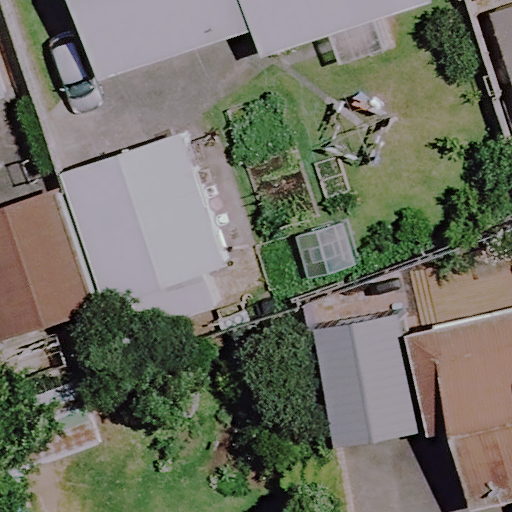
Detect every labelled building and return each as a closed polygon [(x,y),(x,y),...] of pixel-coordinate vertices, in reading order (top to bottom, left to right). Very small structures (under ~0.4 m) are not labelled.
[(406,16),(402,0),(82,0),(102,75),(257,36),(261,52),(406,16)] [(511,0),(498,0),(500,3),(511,41),(511,0)] [(0,340),(248,281),(212,130),(58,167),(66,199),(0,214),(0,340)] [(511,312),(442,322),(469,511),(480,511),(511,507),(511,312)] [(406,336),(318,347),(331,445),(418,434),(406,336)]
